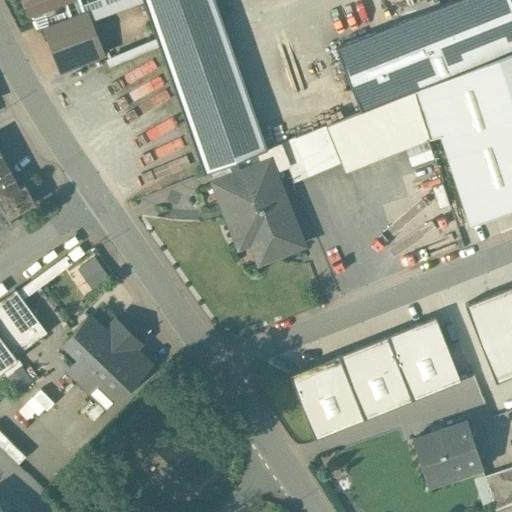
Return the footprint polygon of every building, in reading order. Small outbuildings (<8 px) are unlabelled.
[(24,0),(30,15),(70,0),(24,0)] [(91,0),(80,4),(83,12),(85,11),(88,19),(142,0),(91,0)] [(266,148),(214,0),(143,0),(203,173),(262,149),(266,148)] [(511,2),(511,0),(452,0),(335,47),(360,110),(412,89),(511,49),(511,2)] [(83,12),(41,28),(46,37),(51,35),(63,69),(102,54),(88,19),(85,11),(83,12)] [(511,49),(412,89),(428,138),(431,146),(441,141),(469,225),(511,210),(511,49)] [(360,110),(295,136),(309,174),(310,174),(340,162),(344,170),(410,144),(410,145),(428,138),(412,89),(360,110)] [(295,136),(278,143),(291,176),(293,180),(309,174),(295,136)] [(266,148),(262,149),(267,160),(268,160),(276,180),(277,182),(291,176),(278,143),(266,148)] [(0,229),(12,223),(9,217),(35,202),(24,183),(19,186),(0,151),(0,229)] [(267,160),(214,181),(222,202),(276,180),(268,160),(267,160)] [(276,180),(222,202),(237,240),(256,232),(266,257),(301,243),(277,182),(276,180)] [(449,205),(442,183),(431,186),(438,208),(449,205)] [(65,255),(16,290),(23,298),(71,263),(71,261),(67,255),(65,255)] [(107,275),(94,257),(81,267),(94,285),(107,275)] [(511,284),(465,303),(496,380),(511,373),(511,284)] [(15,288),(0,298),(0,334),(14,354),(46,331),(23,298),(16,290),(15,288)] [(460,379),(435,316),(290,373),(315,436),(460,379)] [(115,320),(104,331),(89,317),(65,341),(80,356),(68,368),(107,405),(148,363),(132,347),(138,342),(115,320)] [(0,334),(0,369),(17,357),(14,354),(0,334)] [(21,369),(12,376),(19,385),(28,379),(21,369)] [(145,400),(97,450),(118,469),(128,459),(179,507),(216,468),(145,400)] [(466,420),(413,438),(427,482),(480,464),(466,420)] [(511,464),(483,475),(494,508),(511,501),(511,464)]
